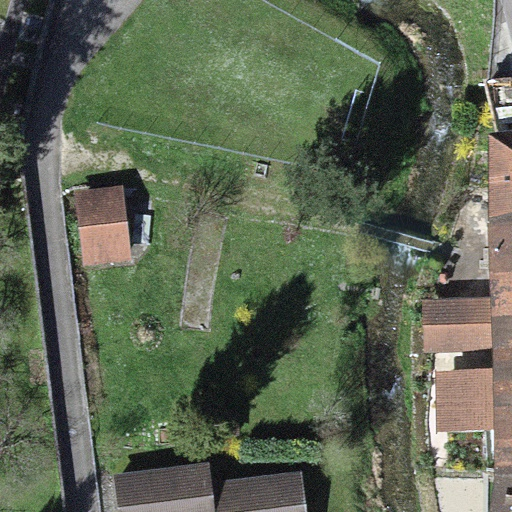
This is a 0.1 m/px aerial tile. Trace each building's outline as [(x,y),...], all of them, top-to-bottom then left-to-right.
[(511,130),(479,131),(481,198),(511,197),(511,130)] [(123,195),(72,200),(80,269),(131,263),(123,195)] [(511,197),(481,198),(487,305),(491,362),(493,380),(495,439),(496,454),(511,455),(511,197)] [(491,362),(487,305),(419,309),(422,366),(491,362)] [(495,439),(493,380),(424,383),(426,442),(495,439)] [(511,511),(511,455),(496,454),(487,511),(511,511)] [(193,472),(99,483),(102,511),(291,511),(287,480),(195,491),(193,472)]
